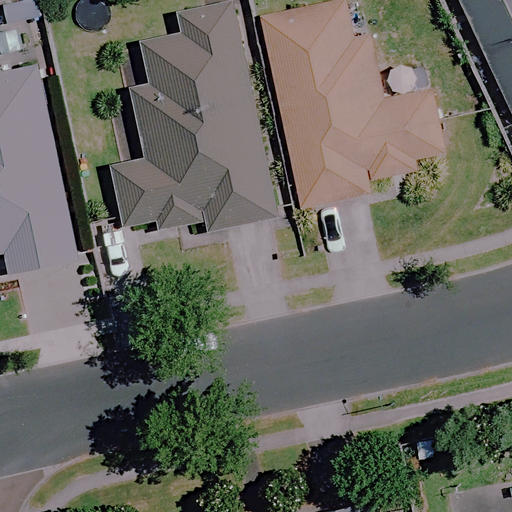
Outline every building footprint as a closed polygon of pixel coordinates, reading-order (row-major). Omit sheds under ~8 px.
[(511,0),(458,0),(511,114),(511,0)] [(368,181),(419,170),(418,162),(444,156),(429,87),(382,98),(369,37),(353,40),(344,2),(262,20),(304,209),(370,194),(368,181)] [(157,221),(159,233),(204,224),(207,235),(277,221),(232,5),(183,15),(188,38),(144,47),(152,85),(131,89),(146,159),(111,167),(123,228),(157,221)] [(76,262),(39,65),(0,72),(0,265),(6,264),(8,275),(76,262)] [(386,511),(383,495),(306,511),(386,511)]
